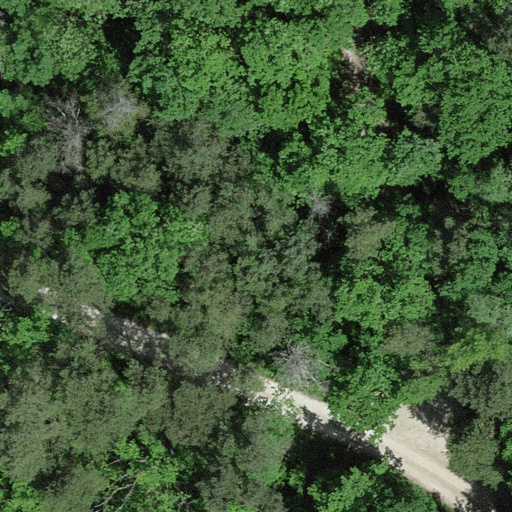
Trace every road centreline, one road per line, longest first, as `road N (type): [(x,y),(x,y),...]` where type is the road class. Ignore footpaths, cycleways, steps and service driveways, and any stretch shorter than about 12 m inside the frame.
road 1 (track): [(358,0),(444,465),(486,511)]
road 2 (track): [(0,287),(444,465)]
